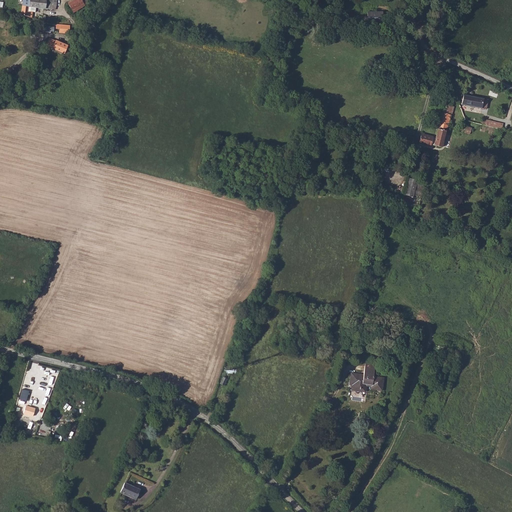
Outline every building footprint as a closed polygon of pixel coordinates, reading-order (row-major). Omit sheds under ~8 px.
[(22,0),(20,15),(31,17),(32,11),(27,10),(28,6),(37,7),(51,9),(52,5),(45,4),(45,0),(22,0)] [(84,5),(80,0),(73,0),(68,3),(73,12),(84,5)] [(367,12),(367,23),(382,23),(382,20),(381,12),(367,12)] [(56,24),(55,28),(59,29),(59,32),(69,32),(69,25),(56,24)] [(50,38),(48,44),(53,46),(52,47),(64,53),(68,45),(56,40),(55,41),(50,38)] [(462,95),(461,105),(486,110),(487,100),(462,95)] [(420,133),(418,140),(423,144),(429,146),(429,145),(440,148),(445,132),(446,132),(452,108),(453,107),(445,105),(443,113),(441,113),(435,137),(420,133)] [(484,120),(483,126),(500,129),(501,124),(484,120)] [(460,125),(459,131),(469,134),(471,128),(466,127),(466,124),(465,123),(463,123),(462,126),(460,125)] [(422,184),(417,183),(418,179),(409,177),(405,194),(413,196),(415,192),(419,193),(422,184)] [(370,389),(380,391),(381,378),(371,377),(372,365),(363,364),(361,378),(358,378),(357,376),(350,375),(349,384),(352,385),(352,390),(364,392),(365,387),(370,387),(370,389)] [(22,392),(21,394),(27,399),(32,394),(26,389),(24,393),(22,392)] [(125,483),(121,492),(137,499),(141,490),(125,483)]
